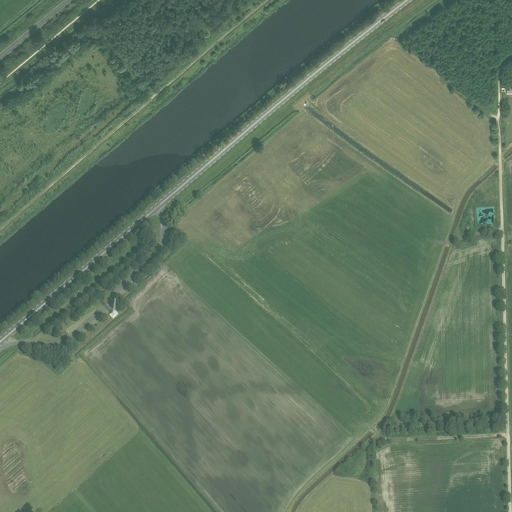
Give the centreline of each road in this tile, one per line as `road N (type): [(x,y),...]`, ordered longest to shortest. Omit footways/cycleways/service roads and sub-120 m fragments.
road 1 (primary): [(0,341),(408,0)]
road 2 (track): [(510,511),(498,121)]
road 3 (track): [(0,227),(267,0)]
road 4 (track): [(508,435),(387,440),(373,429)]
